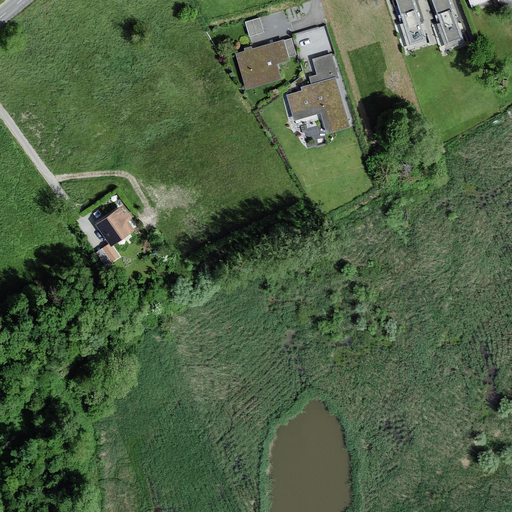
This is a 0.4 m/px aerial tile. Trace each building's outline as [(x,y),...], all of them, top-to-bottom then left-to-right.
[(424,36),(412,0),(398,0),(411,40),(424,36)] [(461,35),(448,0),(434,0),(449,40),(461,35)] [(261,13),(245,18),(250,33),(265,28),(261,13)] [(288,36),(232,53),(243,89),(279,78),(274,62),(294,56),(288,36)] [(327,52),(310,57),(317,81),(283,92),(291,117),(314,110),(322,134),(350,126),(327,52)] [(116,207),(94,223),(108,243),(100,249),(109,263),(120,255),(114,246),(134,231),(116,207)]
